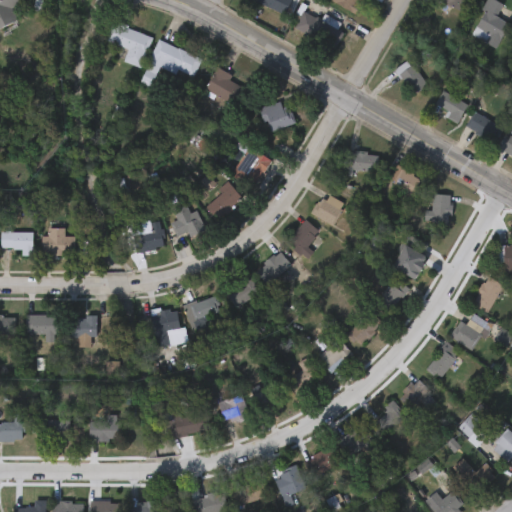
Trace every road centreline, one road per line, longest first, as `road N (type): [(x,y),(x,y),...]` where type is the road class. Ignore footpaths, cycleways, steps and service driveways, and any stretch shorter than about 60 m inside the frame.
road 1 (residential): [(189,467),(239,454),(332,409),(372,379),(438,299),(501,186)]
road 2 (residential): [(126,291),(215,261),(275,209),(402,0)]
road 3 (tertiary): [(169,0),(511,192)]
road 4 (residential): [(0,471),(139,472)]
